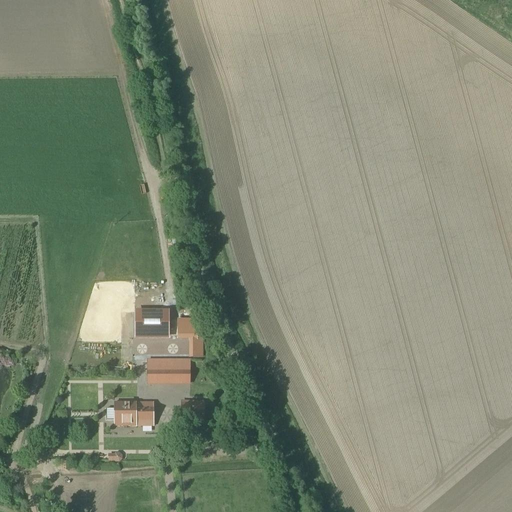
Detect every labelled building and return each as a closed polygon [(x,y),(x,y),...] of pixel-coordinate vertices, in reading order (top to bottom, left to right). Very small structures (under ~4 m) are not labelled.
[(147,361),(147,371),(160,371),(160,366),(156,366),(157,361),(147,361)] [(189,361),(157,361),(156,366),(160,366),(160,371),(189,371),(189,361)] [(147,371),(147,384),(189,384),(189,371),(160,371),(147,371)] [(204,404),(182,403),(181,423),(203,424),(204,404)] [(138,404),(114,404),(114,427),(136,427),(136,416),(138,415),(138,404)] [(153,405),(138,404),(138,415),(136,416),(136,427),(154,427),(153,405)]
